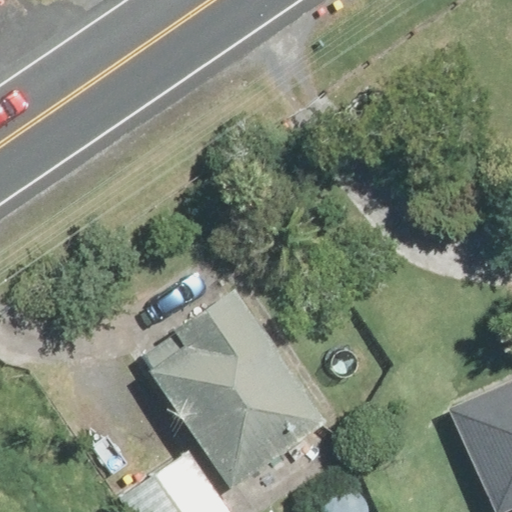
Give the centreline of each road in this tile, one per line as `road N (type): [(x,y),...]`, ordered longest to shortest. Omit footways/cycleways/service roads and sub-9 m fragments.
road 1 (secondary): [(214,0),(103,75)]
road 2 (residential): [(103,75),(3,0)]
road 3 (secondary): [(103,75),(0,145)]
